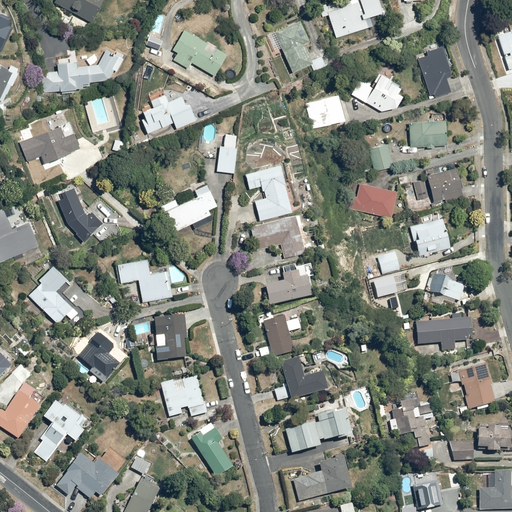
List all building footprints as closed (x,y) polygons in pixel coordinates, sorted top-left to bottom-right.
[(104,0),(55,0),(54,4),(92,24),(104,0)] [(338,39),(375,27),(372,18),(385,14),(380,0),(349,0),(326,7),(330,19),(326,20),(329,32),(335,31),(338,39)] [(0,52),(3,54),(16,28),(10,25),(13,20),(0,12),(0,52)] [(276,52),(283,49),(294,73),(314,64),(304,43),(310,40),(302,22),(288,28),(269,37),(276,52)] [(511,23),(496,29),(510,71),(511,69),(511,23)] [(230,53),(186,28),(173,51),(178,53),(174,60),(190,69),(192,64),(216,78),(230,53)] [(165,41),(150,36),(146,49),(152,51),(152,50),(161,52),(165,41)] [(118,48),(115,54),(112,52),(109,50),(99,66),(75,67),(75,63),(68,63),(68,59),(58,59),(59,71),(42,72),(43,94),(78,92),(78,86),(105,84),(104,79),(116,78),(126,60),(129,54),(118,48)] [(446,48),(417,56),(431,100),(452,93),(447,78),(454,75),(446,48)] [(0,103),(17,68),(12,66),(11,69),(4,66),(2,69),(0,67),(0,103)] [(361,83),(353,96),(381,111),(397,111),(409,90),(379,72),(370,88),(361,83)] [(203,97),(188,89),(185,94),(199,102),(203,97)] [(339,93),(308,103),(316,132),(348,123),(339,93)] [(155,108),(145,112),(149,119),(142,122),(149,136),(175,124),(178,131),(197,122),(184,95),(170,101),(167,94),(151,101),(155,108)] [(448,121),(410,122),(411,148),(449,147),(448,121)] [(61,128),(21,142),(28,163),(41,158),(45,170),(65,163),(63,156),(80,150),(75,135),(65,139),(61,128)] [(226,135),(222,135),(221,145),(220,145),(218,170),(236,172),(239,147),(236,146),(238,134),(226,133),(226,135)] [(151,144),(149,137),(134,141),(136,148),(151,144)] [(390,144),(370,149),(376,172),(396,167),(390,144)] [(283,163),(247,173),(251,188),(264,184),(267,196),(255,200),(261,220),(296,210),(283,163)] [(459,169),(428,175),(429,179),(414,182),(418,199),(431,196),(433,204),(465,197),(459,169)] [(179,229),(193,221),(196,227),(216,217),(211,208),(220,204),(209,183),(195,190),(197,194),(180,203),(177,197),(165,203),(179,229)] [(399,192),(361,183),(355,209),(393,218),(399,192)] [(65,196),(59,199),(67,220),(78,231),(85,242),(92,238),(91,237),(96,233),(93,229),(104,222),(99,215),(100,214),(93,204),(88,208),(85,206),(79,193),(82,192),(80,187),(77,189),(75,186),(63,191),(65,196)] [(103,211),(108,207),(115,214),(122,206),(105,190),(98,197),(99,198),(94,203),(103,211)] [(5,207),(0,209),(0,227),(12,222),(5,207)] [(297,213),(297,214),(251,226),(257,249),(282,243),(286,257),(307,252),(303,235),(311,233),(308,223),(305,224),(302,212),(297,213)] [(409,224),(413,243),(416,242),(420,257),(452,250),(444,216),(409,224)] [(29,222),(0,234),(0,259),(39,243),(29,222)] [(396,251),(377,256),(381,273),(401,268),(396,251)] [(169,256),(118,263),(121,282),(139,280),(142,301),(174,297),(169,256)] [(42,280),(30,294),(61,322),(75,305),(62,293),(69,286),(66,283),(71,278),(54,262),(40,278),(42,280)] [(297,263),(298,269),(284,271),(286,279),(267,283),(272,303),(314,294),(311,274),(309,274),(307,262),(297,263)] [(394,275),(373,281),(377,298),(398,292),(394,275)] [(468,285),(447,277),(440,296),(461,303),(468,285)] [(301,316),(287,320),(285,314),(264,320),(274,356),(295,350),(290,331),(304,327),(301,316)] [(186,315),(156,316),(156,333),(150,334),(151,345),(156,345),(157,360),(188,358),(186,315)] [(475,319),(416,321),(417,343),(441,342),(441,350),(456,349),(455,342),(475,341),(475,319)] [(92,341),(79,355),(93,367),(90,370),(104,382),(122,362),(111,352),(118,343),(98,326),(88,337),(92,341)] [(301,355),(283,360),(293,398),(331,388),(326,369),(306,374),(301,355)] [(0,356),(0,375),(9,366),(0,356)] [(26,359),(13,373),(25,384),(38,370),(26,359)] [(488,362),(451,372),(453,382),(461,380),(462,384),(465,384),(468,395),(466,396),(469,406),(497,399),(488,362)] [(199,373),(161,382),(169,416),(183,413),(182,407),(188,405),(191,417),(208,413),(199,373)] [(46,397),(23,383),(7,410),(2,407),(0,410),(0,424),(22,438),(46,397)] [(34,451),(47,460),(57,448),(65,455),(91,422),(59,396),(44,415),(53,421),(40,438),(43,440),(34,451)] [(421,405),(420,397),(390,402),(395,435),(414,432),(415,437),(419,437),(420,447),(434,445),(430,418),(434,417),(431,403),(421,405)] [(316,420),(287,428),(293,452),(323,444),(321,440),(354,431),(348,407),(319,414),(321,420),(316,422),(316,420)] [(214,421),(191,436),(218,477),(235,466),(221,444),(226,440),(214,421)] [(511,425),(478,425),(478,446),(487,446),(487,450),(500,450),(500,447),(510,447),(511,425)] [(446,437),(441,437),(441,451),(454,451),(454,458),(474,458),(474,441),(446,441),(446,437)] [(82,449),(74,460),(75,461),(56,484),(57,485),(70,495),(76,487),(91,499),(97,491),(102,496),(122,472),(101,455),(97,461),(82,449)] [(154,460),(139,451),(139,453),(130,465),(144,474),(154,460)] [(324,471),(294,477),(299,500),(353,488),(346,454),(321,460),(324,471)] [(511,471),(511,472),(511,469),(496,468),(496,486),(480,486),(480,508),(511,509),(511,485),(511,484),(511,471)] [(146,511),(161,486),(142,476),(123,511),(146,511)] [(440,479),(412,483),(416,509),(444,504),(440,479)] [(340,506),(342,511),(355,511),(352,501),(340,506)]
